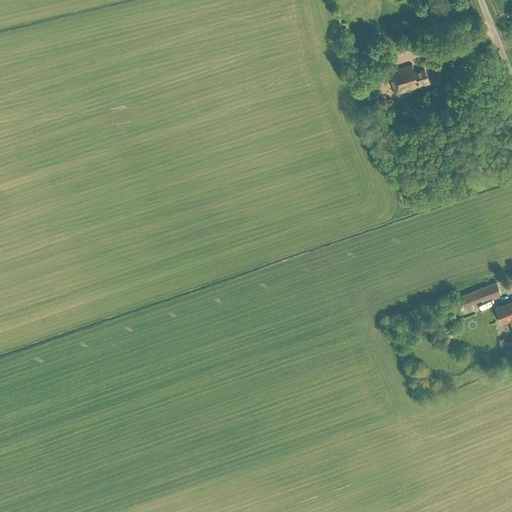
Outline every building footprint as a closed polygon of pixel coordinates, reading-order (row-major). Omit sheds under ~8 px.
[(361,50),(363,57),(381,52),(384,59),(401,53),(397,39),(361,50)] [(369,66),(371,73),(387,67),(385,61),(369,66)] [(388,72),(395,93),(429,82),(424,67),(413,71),(411,64),(388,72)] [(458,296),(463,307),(472,304),(471,303),(481,299),(481,300),(500,293),(496,282),(458,296)] [(511,299),(494,307),(500,323),(509,320),(511,327),(511,299)]
